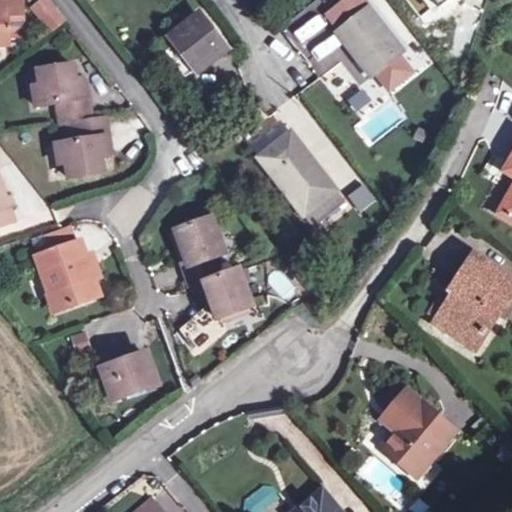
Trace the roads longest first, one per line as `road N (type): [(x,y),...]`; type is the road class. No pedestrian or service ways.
road 1 (residential): [(62,511),(258,369),(321,355),(421,221),(487,90)]
road 2 (residential): [(150,308),(125,215),(129,199),(165,163),(169,140),(60,0)]
